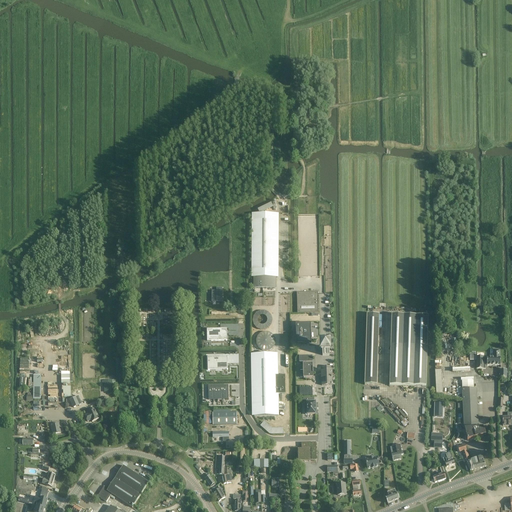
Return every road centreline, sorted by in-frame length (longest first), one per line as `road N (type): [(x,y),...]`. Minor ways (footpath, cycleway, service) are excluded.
road 1 (track): [(0,260),(98,177),(146,157),(229,93),(242,69),(271,77),(281,69),(288,18),(347,0)]
road 2 (tertiary): [(213,511),(183,472),(119,451),(92,466),(61,511)]
road 3 (unknown): [(420,497),(418,430),(385,375),(386,306)]
road 4 (residential): [(314,511),(313,470),(322,464),(320,345)]
road 5 (tertiary): [(383,511),(511,462)]
